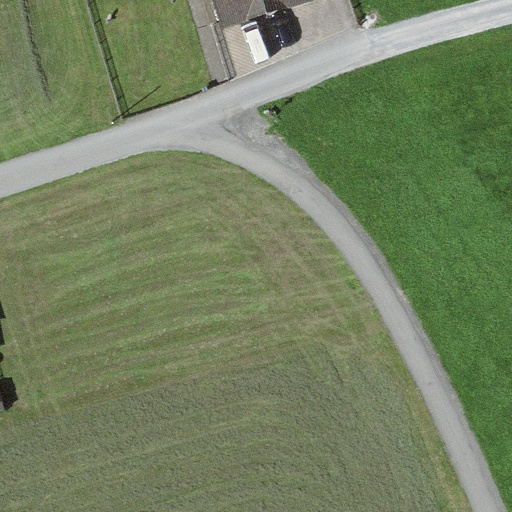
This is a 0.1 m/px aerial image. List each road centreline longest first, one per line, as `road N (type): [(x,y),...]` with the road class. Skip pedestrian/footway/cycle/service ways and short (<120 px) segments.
road 1 (track): [(489,511),(390,297),(343,227),(264,155),(192,117)]
road 2 (unclassified): [(371,46),(192,117),(0,179)]
road 3 (track): [(511,6),(371,46)]
